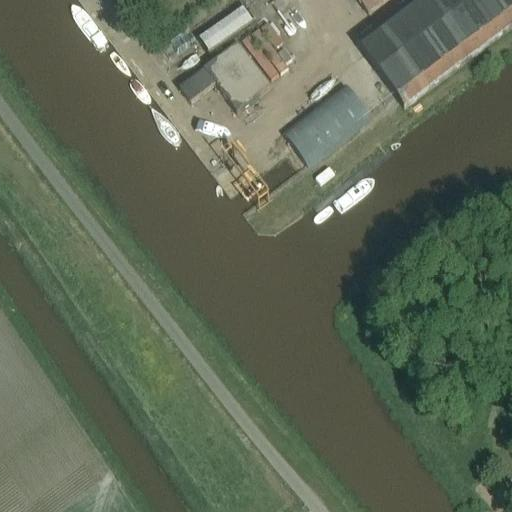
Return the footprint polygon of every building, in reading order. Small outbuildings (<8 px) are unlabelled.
[(390,0),(351,0),(366,19),(390,0)] [(511,0),(416,0),(353,48),(401,112),(511,28),(511,0)] [(204,40),(214,55),(259,25),(249,10),(204,40)] [(271,80),(297,66),(275,26),(249,40),(271,80)] [(269,94),(235,51),(179,92),(190,107),(214,89),(236,119),(269,94)] [(372,123),(346,88),(284,134),(310,169),(372,123)]
